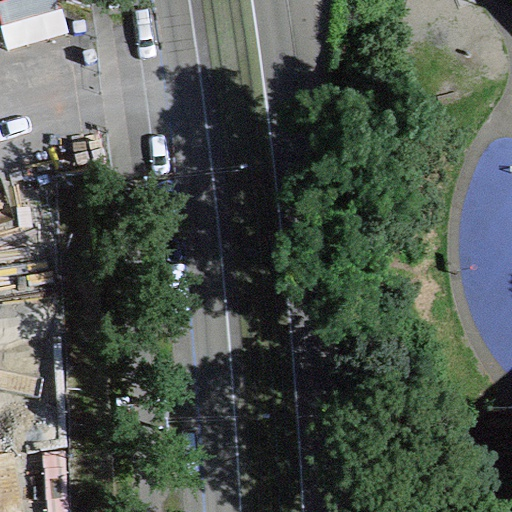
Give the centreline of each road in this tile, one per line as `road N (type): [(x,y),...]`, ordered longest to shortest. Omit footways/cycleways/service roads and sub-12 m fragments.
road 1 (residential): [(166,0),(220,420),(223,511)]
road 2 (residential): [(322,511),(319,417),(272,0)]
